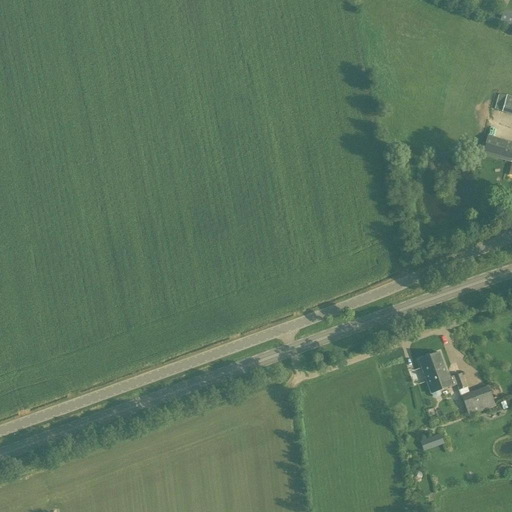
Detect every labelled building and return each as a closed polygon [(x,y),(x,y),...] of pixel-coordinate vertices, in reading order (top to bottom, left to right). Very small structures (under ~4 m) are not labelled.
[(502,112),(511,114),(511,96),(507,95),(502,112)] [(511,141),(487,135),(483,151),(511,159),(511,141)] [(448,372),(446,373),(439,353),(418,361),(430,394),(431,394),(432,397),(436,398),(439,397),(441,394),(440,391),(451,386),(456,385),(460,395),(467,392),(461,374),(450,377),(448,372)] [(468,394),(467,392),(460,395),(468,416),(495,407),(488,386),(468,394)] [(423,452),(444,444),(440,434),(419,441),(423,452)]
